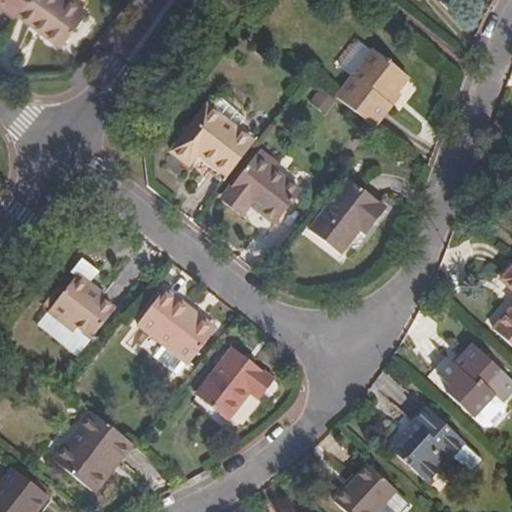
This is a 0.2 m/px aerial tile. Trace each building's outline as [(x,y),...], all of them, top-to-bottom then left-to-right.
[(0,0),(0,10),(14,20),(18,14),(27,0),(0,0)] [(89,9),(75,0),(27,0),(18,14),(63,45),(89,9)] [(352,80),(337,99),(374,128),(391,106),(388,104),(408,77),(374,51),(372,53),(362,45),(357,46),(339,66),(339,69),(352,80)] [(196,155),(226,177),(253,143),(206,106),(169,153),(187,167),(196,155)] [(241,213),(247,205),(274,225),(297,192),(269,172),(274,165),(254,152),(221,197),(241,213)] [(361,230),(367,235),(387,209),(349,180),(309,233),(341,257),(361,230)] [(511,289),(511,314),(497,332),(511,343),(511,270),(503,282),(511,289)] [(47,315),(60,325),(90,288),(76,277),(47,315)] [(90,288),(60,325),(74,335),(77,331),(92,342),(114,313),(100,303),(103,299),(90,288)] [(164,291),(137,327),(188,366),(212,333),(187,315),(190,311),(164,291)] [(490,386),(503,370),(473,344),(456,363),(453,361),(441,375),(455,388),(451,394),(477,415),(497,393),(490,386)] [(259,402),(273,382),(231,351),(194,399),(227,424),(250,395),(259,402)] [(511,391),(511,377),(503,370),(490,386),(497,393),(504,399),(511,391)] [(393,452),(432,484),(444,471),(450,476),(461,462),(474,472),(487,457),(429,409),(393,452)] [(131,448),(91,417),(52,467),(90,497),(105,478),(107,479),(131,448)] [(347,511),(379,511),(399,488),(371,463),(337,504),(347,511)] [(11,470),(0,484),(0,511),(37,511),(48,498),(11,470)]
